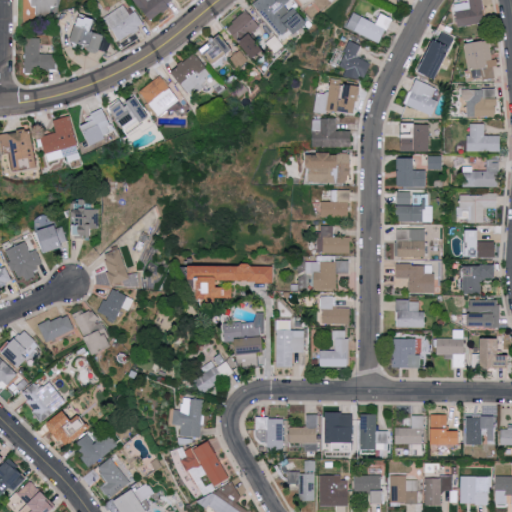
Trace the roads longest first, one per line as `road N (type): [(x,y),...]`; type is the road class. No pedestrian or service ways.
road 1 (residential): [(369,392),(373,130),(385,87),(432,0)]
road 2 (residential): [(240,404),(268,395),(511,392)]
road 3 (residential): [(218,0),(109,78),(0,106)]
road 4 (residential): [(86,511),(0,420)]
road 5 (residential): [(281,511),(234,435),(240,404)]
